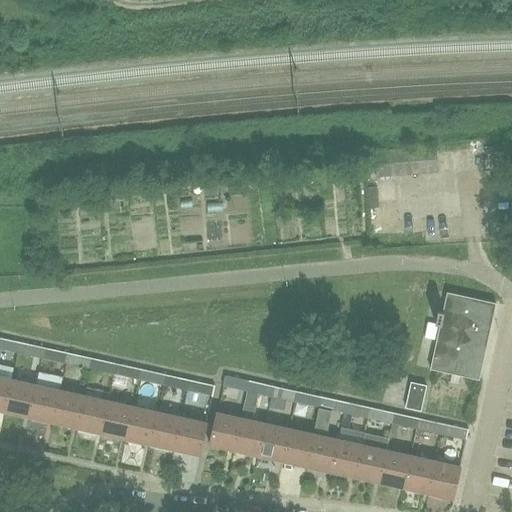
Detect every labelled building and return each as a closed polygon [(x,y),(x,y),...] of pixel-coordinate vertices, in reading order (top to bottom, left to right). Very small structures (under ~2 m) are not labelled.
[(436,148),(368,154),(369,169),(377,168),(378,179),(438,174),(436,148)] [(353,182),(362,181),(362,171),(352,172),(353,182)] [(370,210),(379,209),(378,188),(368,189),(370,210)] [(442,374),(479,382),(496,306),(447,295),(443,313),(438,312),(435,326),(440,327),(430,371),(442,374)] [(20,345),(0,340),(0,350),(18,355),(20,345)] [(42,360),(44,351),(20,345),(18,355),(42,360)] [(69,356),(44,351),(42,360),(67,365),(69,356)] [(91,371),(93,361),(69,356),(67,365),(91,371)] [(117,367),(93,361),(91,371),(115,376),(117,367)] [(139,381),(141,372),(117,367),(115,376),(139,381)] [(166,377),(141,372),(139,381),(164,387),(166,377)] [(374,375),(368,400),(382,403),(388,378),(374,375)] [(0,412),(5,414),(12,379),(0,376),(0,412)] [(225,376),(223,386),(247,392),(249,382),(225,376)] [(188,392),(190,383),(166,377),(164,387),(188,392)] [(36,385),(12,379),(5,414),(29,419),(36,385)] [(249,382),(247,392),(259,394),(271,397),(274,387),(249,382)] [(215,388),(190,383),(188,392),(213,398),(215,388)] [(411,383),(405,408),(421,412),(427,386),(411,383)] [(36,385),(29,419),(53,424),(61,390),(36,385)] [(287,400),(296,402),(298,392),(274,387),(271,397),(287,400)] [(61,390),(53,424),(77,430),(85,396),(61,390)] [(313,396),(298,392),(296,402),(320,408),(322,398),(313,396)] [(102,435),(109,401),(85,396),(77,430),(102,435)] [(343,413),(346,403),(322,398),(320,408),(343,413)] [(109,401),(102,435),(126,441),(133,406),(109,401)] [(346,403),(343,413),(368,418),(370,408),(362,407),(346,403)] [(126,441),(150,446),(158,412),(133,406),(126,441)] [(368,418),(392,424),(394,414),(370,408),(368,418)] [(331,473),(338,439),(326,437),(331,411),(319,409),(314,434),(307,468),(331,473)] [(174,451),(182,417),(158,412),(150,446),(174,451)] [(234,452),(242,418),(217,412),(210,447),(234,452)] [(392,424),(416,429),(418,419),(394,414),(392,424)] [(199,457),(207,423),(182,417),(174,451),(199,457)] [(242,418),(234,452),(258,457),(266,423),(242,418)] [(416,429),(440,434),(443,424),(418,419),(416,429)] [(266,423),(258,457),(283,463),(290,429),(266,423)] [(469,430),(443,424),(440,434),(466,440),(469,430)] [(290,429),(283,463),(307,468),(314,434),(290,429)] [(331,473),(355,479),(362,445),(338,439),(331,473)] [(362,445),(355,479),(379,484),(387,450),(362,445)] [(379,484),(403,489),(410,455),(387,450),(379,484)] [(435,461),(410,455),(403,489),(428,495),(435,461)] [(428,495),(453,501),(461,466),(435,461),(428,495)]
